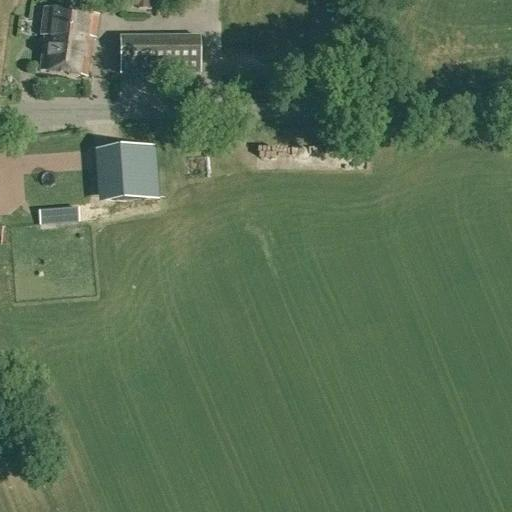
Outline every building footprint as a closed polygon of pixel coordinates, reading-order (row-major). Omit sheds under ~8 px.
[(151,11),(151,0),(122,0),(121,7),(136,8),(136,10),(151,11)] [(95,39),(98,15),(43,10),(41,38),(45,39),(41,73),(88,78),(92,39),(95,39)] [(199,35),(119,38),(121,74),(201,71),(199,35)] [(27,143),(27,155),(81,156),(82,144),(27,143)] [(153,148),(111,151),(116,203),(157,200),(153,148)] [(73,190),(47,202),(57,224),(83,212),(73,190)] [(95,206),(100,263),(137,260),(132,203),(95,206)]
